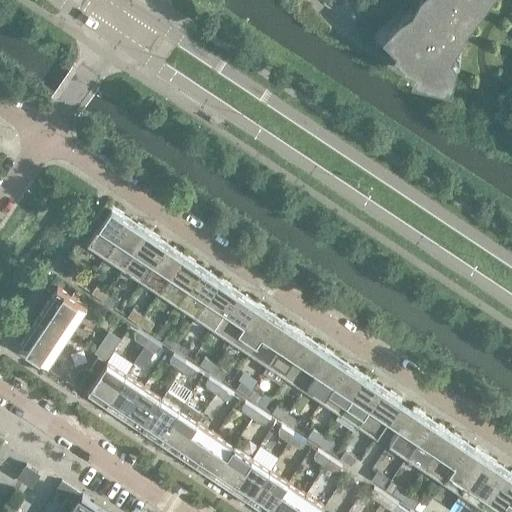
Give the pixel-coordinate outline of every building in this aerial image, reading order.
[(452,53),(468,25),(462,21),(471,5),(474,7),(478,0),(419,0),(411,16),(403,16),(388,32),(401,45),(397,52),(418,64),(416,73),(451,82),(456,60),(452,53)] [(107,252),(130,219),(131,216),(106,200),(94,219),(100,223),(88,240),(107,252)] [(125,264),(149,228),(131,216),(130,219),(107,252),(125,264)] [(149,228),(125,264),(143,276),(167,240),(149,228)] [(161,288),(185,252),(167,240),(143,276),(161,288)] [(179,300),(202,267),(203,264),(185,252),(161,288),(179,300)] [(197,312),(221,276),(203,264),(202,267),(179,300),(197,312)] [(78,282),(83,274),(72,266),(66,274),(78,282)] [(215,324),(238,290),(239,288),(221,276),(197,312),(215,324)] [(103,298),(108,291),(97,283),(92,291),(103,298)] [(69,334),(88,306),(58,286),(39,315),(69,334)] [(233,336),(257,300),(239,288),(238,290),(215,324),(233,336)] [(114,306),(119,298),(108,291),(103,298),(114,306)] [(252,348),(274,315),(275,312),(257,300),(233,336),(252,348)] [(139,322),(144,314),(133,307),(128,315),(139,322)] [(270,360),(293,324),(275,312),(274,315),(252,348),(270,360)] [(150,329),(155,322),(144,314),(139,322),(150,329)] [(49,363),(69,334),(39,315),(19,343),(49,363)] [(287,372),(310,339),(311,336),(293,324),(270,360),(287,372)] [(150,336),(137,328),(134,333),(135,337),(145,344),(150,336)] [(175,346),(180,338),(169,331),(164,339),(175,346)] [(162,344),(150,336),(145,344),(154,350),(159,349),(162,344)] [(305,384),(329,348),(311,336),(310,339),(287,372),(305,384)] [(186,353),(191,346),(180,338),(175,346),(186,353)] [(329,348),(305,384),(323,396),(347,360),(329,348)] [(186,360),(173,352),(170,357),(171,361),(181,368),(186,360)] [(98,372),(106,360),(99,354),(92,364),(93,368),(98,372)] [(211,370),(216,362),(205,355),(200,363),(211,370)] [(106,401),(126,371),(108,359),(88,389),(106,401)] [(198,368),(186,360),(181,368),(190,374),(195,373),(198,368)] [(341,408),(365,372),(347,360),(323,396),(341,408)] [(222,377),(227,370),(216,362),(211,370),(222,377)] [(124,413),(144,383),(126,371),(106,401),(124,413)] [(341,408),(359,420),(383,384),(365,372),(341,408)] [(222,384),(209,376),(206,381),(207,385),(217,392),(222,384)] [(247,394),(252,386),(241,379),(236,387),(247,394)] [(142,425),(162,395),(144,383),(124,413),(142,425)] [(234,392),(222,384),(217,392),(226,398),(231,397),(234,392)] [(378,433),(402,397),(383,384),(359,420),(378,433)] [(258,401),(263,394),(252,386),(247,394),(258,401)] [(160,437),(180,407),(162,395),(142,425),(160,437)] [(258,408),(245,400),(242,405),(243,409),(252,416),(258,408)] [(283,418),(288,411),(277,403),(272,411),(283,418)] [(389,440),(408,453),(432,417),(413,404),(389,440)] [(178,449),(198,419),(180,407),(160,437),(178,449)] [(270,416),(258,408),(252,416),(262,422),(267,421),(270,416)] [(294,426),(299,418),(288,411),(283,418),(294,426)] [(426,465),(450,429),(432,417),(408,453),(426,465)] [(196,461),(216,431),(198,419),(178,449),(196,461)] [(294,432),(282,424),(278,429),(279,433),(289,440),(294,432)] [(319,442),(324,434),(313,427),(308,435),(319,442)] [(426,465),(444,477),(468,441),(450,429),(426,465)] [(214,473),(234,443),(216,431),(196,461),(214,473)] [(306,441),(294,432),(289,440),(299,446),(303,445),(306,441)] [(330,449),(335,442),(324,434),(319,442),(330,449)] [(462,489),(486,453),(468,441),(444,477),(462,489)] [(233,485),(252,455),(234,443),(214,473),(233,485)] [(330,456),(318,448),(314,453),(315,457),(325,464),(330,456)] [(351,464),(356,456),(345,448),(340,456),(351,464)] [(462,489),(480,501),(504,465),(486,453),(462,489)] [(251,497),(271,467),(252,455),(233,485),(251,497)] [(342,464),(330,456),(325,464),(335,470),(339,469),(342,464)] [(32,484),(40,472),(27,463),(19,475),(32,484)] [(497,511),(498,511),(511,491),(511,469),(504,465),(480,501),(497,511)] [(269,509),(289,479),(271,467),(251,497),(269,509)] [(383,485),(388,477),(377,469),(372,477),(383,485)] [(272,511),(292,511),(307,491),(289,479),(269,509),(272,511)] [(404,499),(409,491),(398,484),(393,491),(404,499)] [(386,494),(374,486),(371,490),(371,495),(381,501),(386,494)] [(12,503),(20,492),(20,491),(19,491),(15,488),(8,499),(7,500),(8,500),(12,503)] [(320,511),(325,504),(307,491),(292,511),(320,511)] [(415,506),(420,498),(409,491),(404,499),(415,506)] [(511,511),(511,491),(498,511),(511,511)] [(67,511),(96,511),(102,505),(83,493),(77,501),(69,496),(61,508),(67,511)] [(399,502),(386,494),(381,501),(391,508),(395,507),(399,502)]
